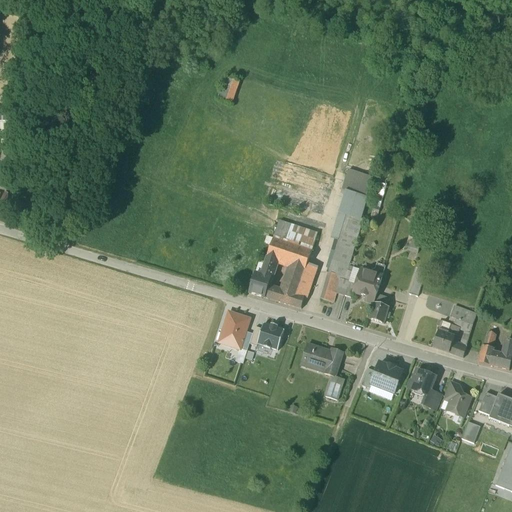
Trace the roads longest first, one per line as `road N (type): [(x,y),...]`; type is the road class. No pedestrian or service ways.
road 1 (residential): [(0,231),(511,381)]
road 2 (track): [(371,339),(305,511)]
